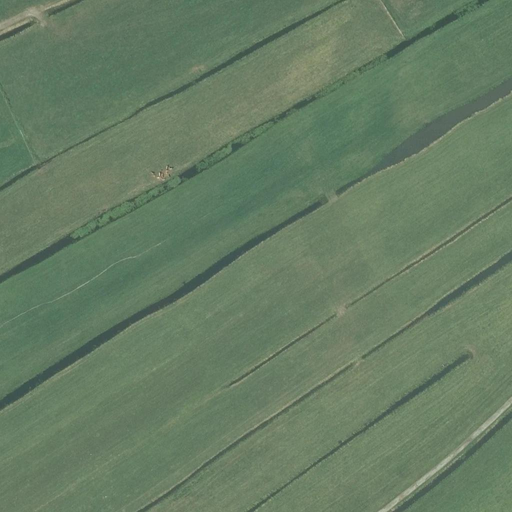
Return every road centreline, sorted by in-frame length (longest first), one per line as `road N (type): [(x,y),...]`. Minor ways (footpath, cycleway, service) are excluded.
road 1 (track): [(332,189),(342,223),(343,346),(324,371),(121,511)]
road 2 (track): [(0,27),(38,14),(79,41),(178,0)]
road 3 (track): [(511,401),(381,511)]
